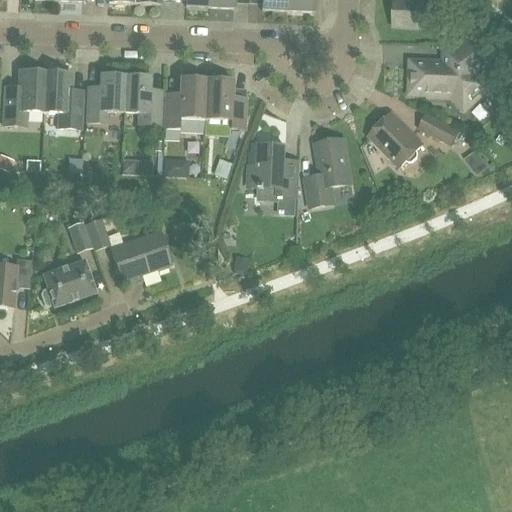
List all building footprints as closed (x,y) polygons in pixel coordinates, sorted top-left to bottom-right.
[(16,0),(18,23),(31,22),(29,0),(16,0)] [(186,0),(186,8),(210,9),(210,0),(186,0)] [(210,0),(210,9),(234,10),(234,0),(210,0)] [(262,0),(262,11),(288,12),(288,0),(262,0)] [(288,0),(288,12),(314,13),(314,0),(288,0)] [(412,0),(412,1),(398,0),(395,0),(394,28),(435,30),(435,34),(445,35),(446,17),(437,16),(437,0),(412,0)] [(414,64),(413,93),(429,94),(429,98),(447,99),(447,95),(456,95),(469,109),(492,87),(480,74),(481,50),(448,49),(447,66),(414,64)] [(27,129),(28,113),(45,114),(46,74),(20,72),(19,98),(5,97),(4,127),(18,127),(18,129),(27,129)] [(57,130),(69,130),(82,131),(83,101),(71,100),(72,75),(46,74),(45,114),(58,114),(57,130)] [(106,126),(107,112),(125,113),(126,77),(101,76),(100,111),(88,110),(87,124),(99,124),(99,126),(106,126)] [(151,79),(126,77),(125,113),(139,114),(139,126),(161,127),(162,103),(150,102),(151,79)] [(181,120),(206,121),(207,81),(181,80),(180,98),(178,100),(167,100),(165,129),(180,130),(181,120)] [(236,93),(233,91),(233,82),(207,81),(206,121),(231,122),(231,130),(245,131),(246,122),(247,94),(236,93)] [(401,168),(424,146),(393,115),(370,137),(401,168)] [(449,128),(441,142),(451,147),(458,133),(449,128)] [(353,185),(346,141),(316,146),(322,178),(307,180),(311,209),(336,205),(333,188),(353,185)] [(249,188),(258,189),(257,203),(280,203),(280,198),(298,198),(300,168),(286,167),(287,148),(259,146),(258,166),(250,166),(249,188)] [(464,160),(477,177),(489,168),(477,151),(464,160)] [(0,155),(0,170),(9,174),(14,161),(0,155)] [(228,181),(233,165),(219,160),(214,176),(228,181)] [(165,178),(188,179),(188,162),(165,161),(165,178)] [(135,176),(135,163),(122,162),(122,175),(135,176)] [(94,166),(83,165),(82,175),(93,175),(94,166)] [(101,221),(85,226),(93,250),(94,253),(111,247),(101,221)] [(85,226),(84,227),(83,224),(68,229),(77,256),(93,250),(85,226)] [(172,265),(161,233),(112,250),(123,283),(172,265)] [(245,274),(248,261),(235,259),(233,272),(245,274)] [(33,262),(32,262),(17,261),(17,268),(0,266),(0,309),(14,311),(16,291),(19,286),(30,287),(33,262)] [(55,309),(97,294),(85,262),(44,276),(48,290),(43,292),(42,296),(45,306),(49,308),(54,306),(55,309)]
